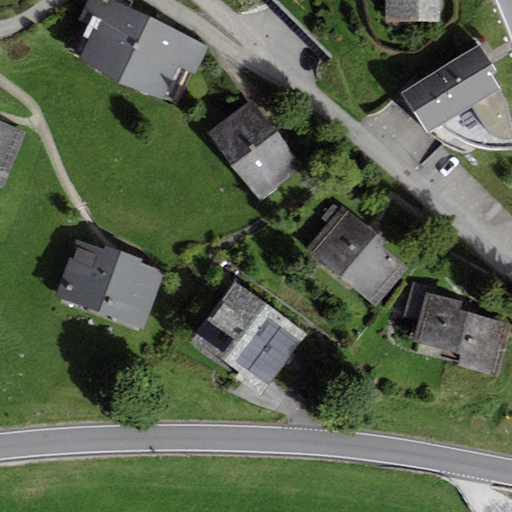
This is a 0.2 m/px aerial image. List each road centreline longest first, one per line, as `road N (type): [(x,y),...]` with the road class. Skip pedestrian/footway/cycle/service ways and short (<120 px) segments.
road 1 (tertiary): [(0,442),(250,434),(376,445),(511,470)]
road 2 (residential): [(511,265),(280,75),(146,0)]
